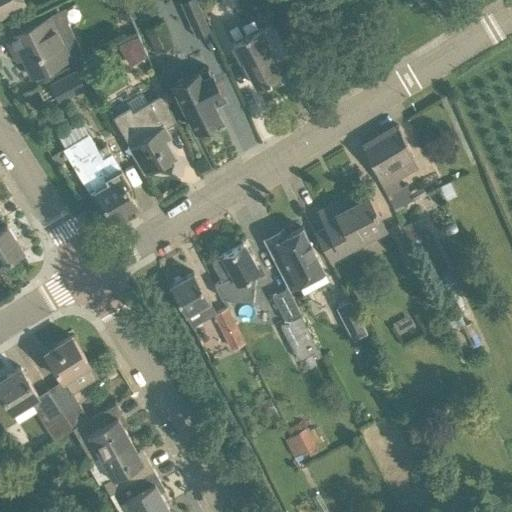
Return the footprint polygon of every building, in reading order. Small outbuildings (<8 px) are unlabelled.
[(23,0),(0,0),(0,13),(24,2),(23,0)] [(198,0),(180,0),(187,16),(203,9),(198,0)] [(5,37),(12,50),(16,59),(23,56),(32,75),(69,57),(71,60),(83,54),(61,8),(50,13),(51,14),(5,37)] [(163,20),(158,22),(145,28),(156,52),(174,44),(163,20)] [(260,29),(232,43),(248,74),(250,73),(256,86),(259,85),(260,86),(268,82),(267,81),(280,74),(273,61),(288,53),(272,22),(260,29)] [(119,47),(131,66),(145,57),(134,39),(119,47)] [(222,95),(211,73),(208,66),(197,72),(197,71),(173,83),(178,94),(175,95),(182,108),(184,107),(195,128),(198,127),(199,129),(214,122),(213,119),(220,116),(212,100),(222,95)] [(83,89),(75,72),(49,85),(57,102),(83,89)] [(176,122),(164,93),(148,102),(150,106),(134,115),(130,107),(114,116),(146,172),(157,166),(158,170),(171,162),(169,159),(175,155),(165,139),(167,131),(165,128),(176,122)] [(417,165),(398,124),(363,145),(393,209),(413,199),(405,184),(401,186),(395,177),(417,165)] [(98,149),(88,133),(63,148),(90,193),(89,193),(106,220),(112,217),(126,210),(126,209),(127,209),(126,205),(135,200),(134,199),(126,185),(131,182),(112,151),(107,143),(98,149)] [(68,157),(62,148),(51,155),(57,164),(68,157)] [(450,181),(439,186),(445,200),(457,195),(450,181)] [(329,260),(386,229),(367,194),(353,202),(349,194),(318,210),(326,226),(315,232),(329,260)] [(415,221),(401,227),(408,242),(421,236),(415,221)] [(0,263),(23,250),(7,225),(0,228),(0,263)] [(324,270),(302,227),(278,239),(274,232),(265,237),(271,249),(269,250),(288,288),(324,270)] [(253,300),(255,271),(258,269),(243,243),(222,255),(212,261),(223,279),(214,284),(222,297),(253,300)] [(215,311),(211,304),(193,271),(169,284),(185,312),(197,306),(204,317),(215,311)] [(287,321),(300,314),(287,288),(273,295),(287,321)] [(347,327),(361,320),(350,298),(336,306),(347,327)] [(444,312),(453,329),(466,324),(458,306),(444,312)] [(230,348),(243,341),(226,307),(213,314),(230,348)] [(287,321),(280,324),(298,359),(314,351),(317,357),(321,355),(300,314),(287,321)] [(48,388),(72,427),(88,418),(71,391),(96,375),(96,376),(97,375),(71,334),(46,350),(44,348),(43,348),(62,379),(48,388)] [(72,427),(48,388),(38,394),(20,366),(0,378),(0,392),(11,411),(29,400),(53,437),(72,427)] [(276,409),(270,396),(261,401),(267,413),(276,409)] [(88,418),(72,427),(89,459),(100,454),(100,455),(130,438),(118,416),(123,414),(116,402),(88,418)] [(315,425),(311,427),(310,425),(284,438),(294,456),(307,450),(310,455),(326,447),(315,425)] [(100,455),(112,476),(103,481),(110,493),(113,491),(153,468),(147,457),(142,460),(130,438),(100,455)] [(119,502),(125,499),(132,511),(153,511),(167,504),(155,483),(160,480),(153,468),(113,491),(119,502)] [(55,493),(60,493),(68,493),(68,483),(68,481),(55,481),(55,493)] [(454,511),(450,502),(444,490),(427,497),(433,510),(433,511),(454,511)]
